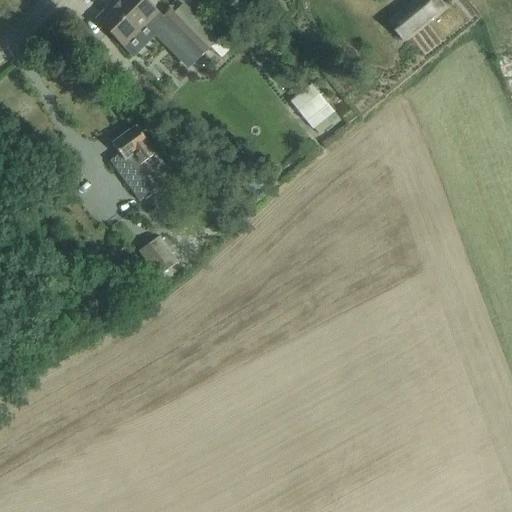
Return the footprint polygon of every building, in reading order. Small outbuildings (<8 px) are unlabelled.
[(123,46),(132,55),(157,31),(147,22),(157,12),(144,0),(115,0),(96,19),(123,46)] [(416,0),(387,24),(402,42),(442,9),(434,0),(416,0)] [(182,4),(174,12),(208,47),(216,39),(182,4)] [(208,47),(174,12),(170,8),(157,20),(195,60),(208,48),(208,47)] [(508,84),(511,82),(511,50),(501,53),(508,84)] [(314,128),(319,134),(331,125),(332,127),(340,121),(311,85),(290,102),(312,130),(314,128)] [(133,127),(110,144),(118,155),(123,161),(113,167),(137,202),(153,190),(138,169),(139,168),(155,156),(133,127)] [(138,252),(157,278),(178,263),(158,237),(138,252)]
